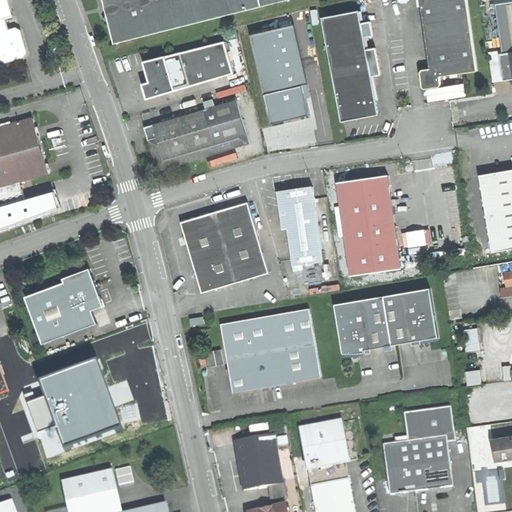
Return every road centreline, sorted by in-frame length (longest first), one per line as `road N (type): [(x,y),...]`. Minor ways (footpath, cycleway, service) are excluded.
road 1 (unclassified): [(211,511),(136,205)]
road 2 (unclassified): [(136,205),(267,166),(391,147),(424,129)]
road 3 (unclassified): [(136,205),(0,255)]
road 4 (unclassified): [(136,205),(89,71)]
